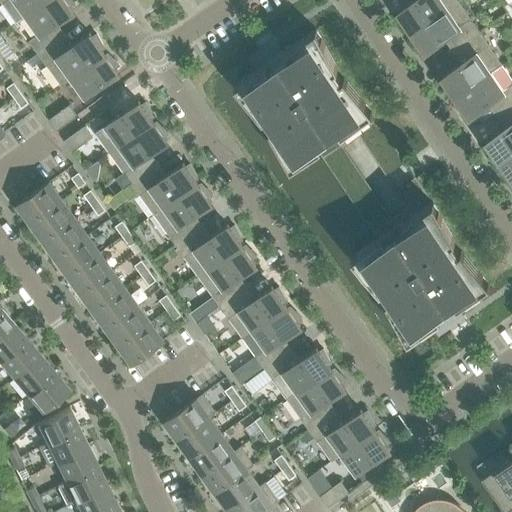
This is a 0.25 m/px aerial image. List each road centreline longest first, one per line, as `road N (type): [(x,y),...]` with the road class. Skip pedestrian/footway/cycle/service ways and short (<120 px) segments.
road 1 (residential): [(156,56),(418,418),(511,353)]
road 2 (residential): [(163,511),(129,403),(0,236)]
road 3 (residential): [(356,0),(511,231)]
